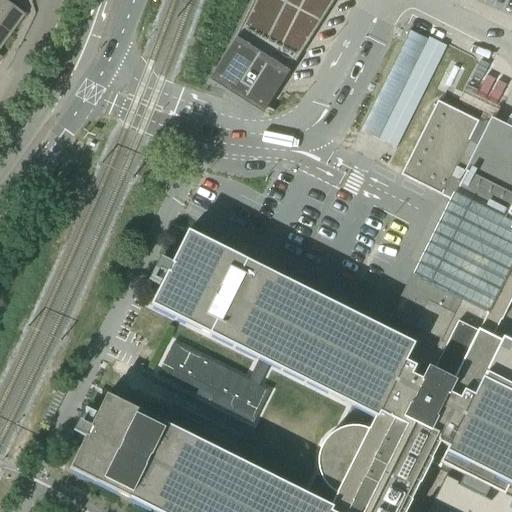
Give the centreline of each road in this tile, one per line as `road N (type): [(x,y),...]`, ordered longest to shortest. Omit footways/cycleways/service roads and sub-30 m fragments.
road 1 (unclassified): [(0,219),(99,82),(135,0)]
road 2 (unclassified): [(99,0),(71,66),(0,173)]
